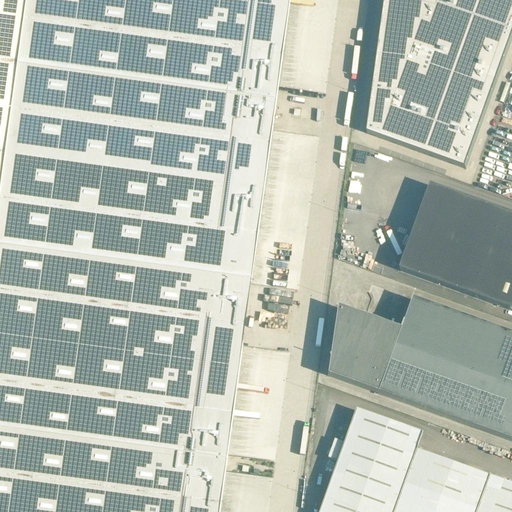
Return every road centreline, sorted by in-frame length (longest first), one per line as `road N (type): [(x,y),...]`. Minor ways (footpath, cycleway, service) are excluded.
road 1 (unknown): [(511,465),(346,403),(322,426),(304,511)]
road 2 (unknown): [(511,197),(416,170),(379,186)]
